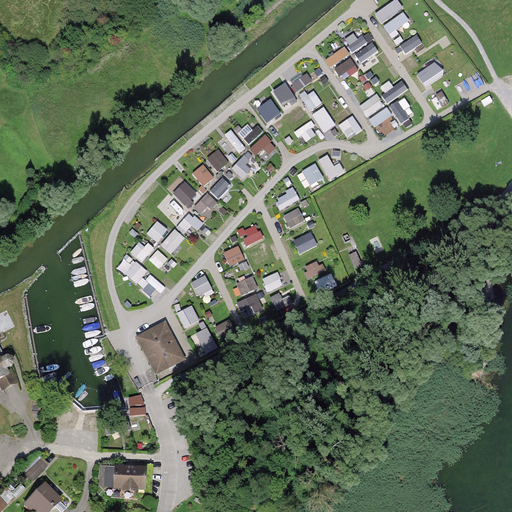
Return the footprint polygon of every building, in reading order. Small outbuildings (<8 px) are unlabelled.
[(384,24),(406,8),(400,0),(395,0),(376,14),(384,24)] [(394,37),(412,21),(404,11),(385,26),(394,37)] [(355,33),(345,40),(364,63),(380,50),(367,34),(360,39),(355,33)] [(401,45),(406,54),(424,44),(419,35),(401,45)] [(352,57),(336,68),(341,76),(349,71),(352,76),(361,70),(352,57)] [(439,61),(419,73),(427,87),(448,75),(439,61)] [(308,72),(293,83),(300,92),(315,81),(308,72)] [(404,80),(395,87),(391,82),(381,89),(391,103),(410,89),(404,80)] [(290,86),(277,91),(284,107),(296,102),(290,86)] [(312,111),(324,103),(315,89),(303,97),(312,111)] [(368,116),(386,107),(379,95),(362,105),(368,116)] [(390,107),(404,124),(412,117),(398,101),(390,107)] [(325,107),(314,116),(326,133),(338,124),(325,107)] [(377,127),(394,115),(388,107),(371,120),(377,127)] [(340,126),(350,139),(364,128),(354,115),(340,126)] [(299,130),(306,143),(319,135),(311,122),(299,130)] [(251,145),(265,131),(259,125),(255,129),(250,124),(240,134),(251,145)] [(241,153),(247,149),(234,129),(228,134),(241,153)] [(265,148),(271,154),(279,147),(267,135),(252,149),(258,155),(265,148)] [(209,159),(220,172),(231,163),(220,149),(209,159)] [(332,180),(348,172),(343,163),(336,166),(330,155),(321,160),(332,180)] [(304,171),(312,185),(326,177),(317,163),(304,171)] [(205,164),(194,174),(206,187),(217,177),(205,164)] [(225,177),(212,190),(221,199),(234,186),(225,177)] [(186,181),(175,193),(189,207),(200,195),(186,181)] [(283,209),(302,199),(295,188),(277,199),(283,209)] [(196,208),(203,213),(209,206),(214,210),(220,202),(209,193),(196,208)] [(285,215),(292,228),(307,220),(301,207),(285,215)] [(191,212),(178,228),(186,234),(193,226),(200,231),(206,223),(191,212)] [(159,220),(149,234),(160,243),(171,229),(159,220)] [(248,246),(265,238),(258,223),(241,231),(248,246)] [(177,229),(163,245),(173,254),(188,238),(177,229)] [(301,254),(319,245),(313,231),(295,240),(301,254)] [(143,240),(133,252),(145,262),(155,251),(143,240)] [(240,245),(225,252),(232,266),(247,259),(240,245)] [(258,268),(273,260),(267,248),(252,255),(258,268)] [(159,250),(151,260),(161,268),(170,259),(159,250)] [(358,251),(350,255),(356,267),(364,263),(358,251)] [(322,260),(306,267),(311,279),(327,272),(322,260)] [(127,273),(154,298),(165,285),(151,272),(151,273),(138,261),(127,273)] [(270,291),(284,285),(279,272),(264,278),(270,291)] [(194,280),(199,294),(214,288),(209,274),(194,280)] [(238,282),(243,295),(260,288),(255,275),(238,282)] [(278,312),(295,303),(289,290),(272,299),(278,312)] [(245,318),(266,310),(259,293),(238,301),(245,318)] [(194,305),(179,311),(186,328),(202,321),(194,305)] [(163,326),(138,339),(157,374),(181,361),(163,326)] [(192,336),(202,357),(220,348),(209,327),(192,336)] [(0,387),(3,392),(21,382),(0,344),(0,387)] [(47,467),(41,461),(27,475),(33,481),(47,467)] [(116,471),(101,470),(100,483),(109,494),(115,489),(123,489),(122,499),(136,499),(137,490),(145,490),(146,475),(151,476),(151,466),(139,466),(139,470),(116,468),(116,471)] [(50,511),(61,501),(45,486),(26,506),(32,511),(34,511),(37,509),(40,511),(50,511)]
